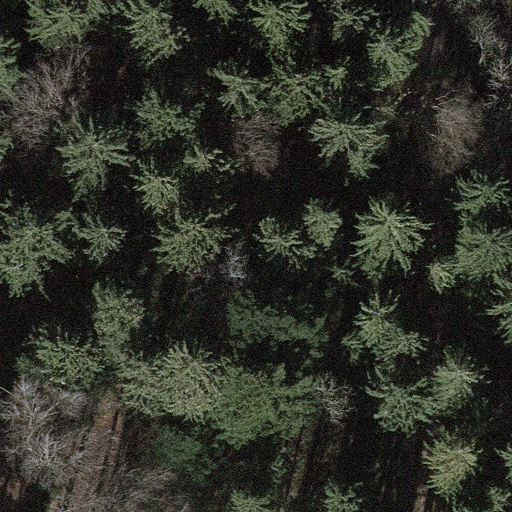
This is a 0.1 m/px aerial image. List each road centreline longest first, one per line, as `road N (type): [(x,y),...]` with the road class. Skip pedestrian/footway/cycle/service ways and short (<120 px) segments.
road 1 (track): [(511,408),(453,317),(431,191),(437,0)]
road 2 (track): [(416,511),(426,368),(453,317)]
